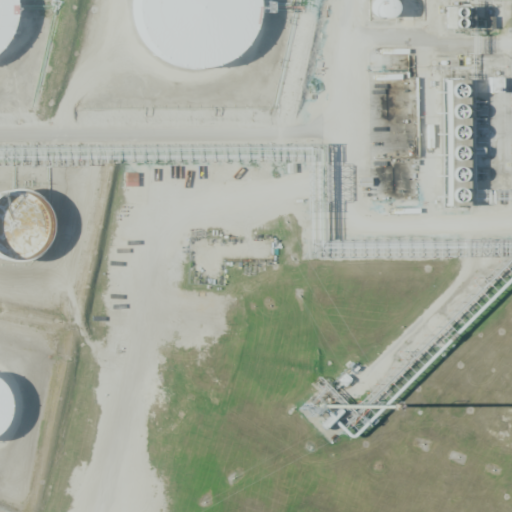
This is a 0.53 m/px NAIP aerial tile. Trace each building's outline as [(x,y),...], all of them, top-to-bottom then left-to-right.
[(0,0),(19,0),(22,16),(19,35),(10,52),(0,62),(0,0)] [(167,63),(154,50),(146,33),(144,14),(146,0),(262,0),(264,18),(261,37),(252,53),(238,66),(221,74),(202,76),(183,73),(167,63)] [(377,0),(369,5),(377,19),(393,10),(386,0),(377,0)] [(462,204),(462,81),(443,81),(444,204),(462,204)] [(125,187),(136,187),(136,173),(125,172),(125,187)] [(0,258),(0,209),(11,202),(27,200),(43,205),(54,218),(58,233),(54,250),(44,262),(28,268),(12,266),(0,258)] [(0,388),(11,401),(15,416),(11,433),(1,445),(0,445),(0,388)]
